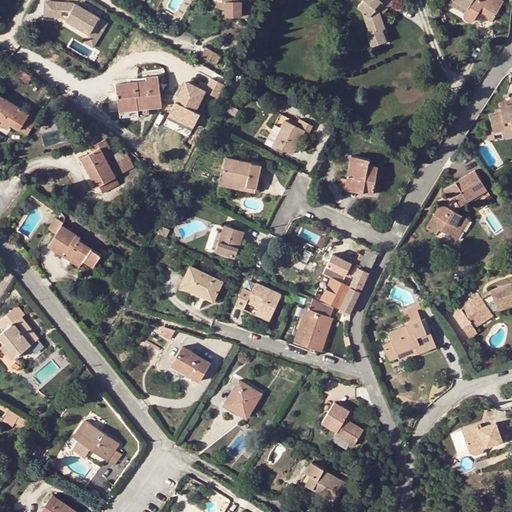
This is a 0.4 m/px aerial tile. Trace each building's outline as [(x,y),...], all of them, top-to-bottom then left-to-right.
[(222,0),(217,0),(218,9),(225,9),(225,1),(222,1),(222,0)] [(222,0),(222,1),(225,1),(225,9),(225,16),(241,16),(241,0),(222,0)] [(378,6),(382,0),(360,0),(356,5),(362,11),(369,32),(367,33),(371,46),(386,41),(382,28),(385,27),(381,15),(378,6)] [(393,0),(382,0),(378,6),(381,15),(393,0)] [(467,8),(453,0),(450,0),(448,5),(464,14),(467,8)] [(501,0),(453,0),(467,8),(464,14),(464,16),(464,17),(465,20),(466,21),(469,22),(471,22),(474,21),(475,19),(478,14),(492,22),(503,1),(501,0)] [(45,1),(44,15),(61,16),(62,10),(68,10),(70,11),(66,19),(90,34),(99,17),(75,3),(75,4),(73,3),(45,1)] [(88,33),(83,42),(93,48),(108,23),(99,17),(90,34),(88,33)] [(206,47),(201,56),(216,64),(221,55),(206,47)] [(31,77),(20,69),(16,75),(27,82),(31,77)] [(138,82),(117,84),(120,118),(141,116),(140,109),(161,107),(158,77),(137,79),(138,82)] [(219,84),(209,79),(202,92),(213,98),(219,84)] [(186,83),(163,125),(185,137),(197,114),(191,111),(202,92),(186,83)] [(222,86),(219,84),(213,98),(215,99),(222,86)] [(11,124),(28,135),(38,119),(0,95),(0,122),(4,125),(6,121),(11,124)] [(492,133),(500,131),(511,128),(511,95),(509,96),(511,105),(501,107),(502,114),(488,117),(492,133)] [(230,104),(227,111),(234,115),(238,108),(230,104)] [(265,144),(272,147),(273,144),(283,150),(291,154),(304,130),(309,133),(312,126),(298,119),(297,122),(281,114),(265,144)] [(47,125),(42,121),(39,125),(44,129),(47,125)] [(511,128),(500,131),(502,139),(511,136),(511,128)] [(96,150),(84,157),(89,166),(87,167),(97,186),(101,184),(116,177),(103,153),(111,149),(106,139),(93,146),(96,150)] [(122,151),(113,156),(123,173),(134,166),(127,153),(124,155),(122,151)] [(351,156),(346,184),(362,187),(361,192),(373,194),(378,167),(368,165),(369,159),(351,156)] [(227,158),(221,181),(256,188),(261,165),(227,158)] [(486,171),(489,175),(495,171),(492,167),(486,171)] [(438,230),(451,238),(457,228),(460,230),(467,219),(456,212),(459,207),(467,202),(466,199),(484,188),(475,171),(444,189),(448,196),(450,199),(446,206),(441,204),(440,203),(426,228),(436,234),(438,230)] [(116,177),(101,184),(104,192),(120,185),(116,177)] [(255,193),(256,188),(221,181),(220,185),(219,194),(227,195),(229,187),(255,193)] [(362,187),(346,184),(345,189),(361,192),(362,187)] [(466,199),(467,202),(486,191),(484,188),(466,199)] [(448,196),(441,204),(446,206),(450,199),(448,196)] [(65,252),(82,262),(83,261),(93,267),(100,257),(101,255),(79,240),(81,238),(62,227),(65,223),(57,219),(50,230),(57,234),(49,246),(63,255),(65,252)] [(457,228),(451,238),(456,241),(468,220),(467,219),(460,230),(457,228)] [(226,225),(223,233),(216,251),(235,257),(245,231),(226,225)] [(170,229),(165,227),(162,234),(167,236),(170,229)] [(216,251),(223,233),(217,231),(211,249),(216,251)] [(331,256),(322,275),(332,280),(324,295),(322,299),(340,308),(348,311),(350,313),(359,292),(378,254),(375,253),(369,250),(367,249),(363,258),(360,256),(354,267),(331,256)] [(104,250),(101,255),(100,257),(109,262),(113,256),(104,250)] [(79,266),(82,262),(65,252),(63,255),(79,266)] [(222,281),(190,266),(182,285),(213,301),(222,281)] [(246,279),(235,304),(244,308),(247,301),(258,306),(257,309),(272,316),(282,293),(256,282),(255,283),(246,279)] [(481,299),(478,294),(459,308),(461,311),(454,315),(469,338),(477,333),(474,328),(492,316),(491,313),(496,309),(497,311),(511,306),(511,290),(510,285),(490,291),(491,292),(481,299)] [(318,293),(315,300),(320,302),(322,299),(324,295),(318,293)] [(320,302),(315,300),(310,309),(307,308),(296,341),(321,352),(332,321),(329,319),(333,309),(320,302)] [(404,315),(421,308),(419,303),(402,311),(404,315)] [(4,347),(14,358),(29,347),(37,340),(38,339),(22,318),(24,316),(17,306),(0,319),(0,324),(4,330),(0,333),(0,336),(7,345),(4,347)] [(257,309),(255,313),(270,320),(272,316),(257,309)] [(426,333),(430,332),(425,319),(421,321),(426,333)] [(392,360),(398,358),(397,353),(414,347),(416,351),(417,354),(436,347),(430,332),(426,333),(421,321),(388,333),(392,342),(383,345),(389,361),(392,360)] [(176,331),(165,327),(160,334),(170,339),(176,331)] [(40,344),(37,340),(29,347),(33,352),(40,344)] [(10,361),(14,358),(4,347),(1,350),(10,361)] [(183,347),(174,362),(186,369),(184,372),(199,382),(211,363),(183,347)] [(393,364),(417,354),(416,351),(414,347),(397,353),(398,358),(392,360),(393,364)] [(16,361),(14,365),(20,369),(22,365),(16,361)] [(186,369),(174,362),(172,365),(184,372),(186,369)] [(239,380),(226,402),(241,411),(239,414),(246,418),(261,394),(239,380)] [(241,411),(226,402),(224,405),(239,414),(241,411)] [(337,433),(336,435),(350,444),(354,447),(364,432),(345,420),(350,413),(335,404),(323,424),(337,433)] [(13,427),(15,423),(19,417),(9,411),(3,421),(13,427)] [(19,417),(15,423),(24,429),(28,422),(19,417)] [(74,437),(78,441),(90,449),(113,466),(121,455),(115,450),(119,444),(86,420),(74,437)] [(481,446),(482,449),(500,444),(493,424),(476,430),(475,427),(459,432),(466,451),(481,446)] [(350,444),(336,435),(332,442),(346,451),(350,444)] [(90,449),(78,441),(73,449),(84,458),(90,449)] [(481,446),(466,451),(467,455),(482,449),(481,446)] [(346,483),(338,479),(323,470),(324,470),(312,463),(301,482),(313,489),(315,486),(329,494),(327,497),(335,502),(346,483)] [(341,473),(338,479),(346,483),(349,478),(341,473)] [(315,486),(313,489),(327,497),(329,494),(315,486)] [(48,507),(44,511),(72,511),(74,510),(53,495),(45,506),(48,507)]
